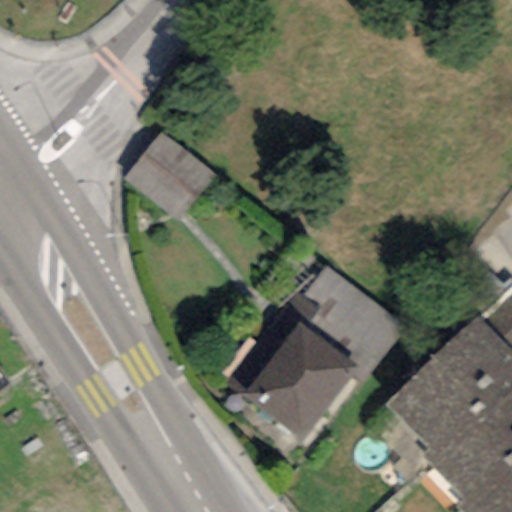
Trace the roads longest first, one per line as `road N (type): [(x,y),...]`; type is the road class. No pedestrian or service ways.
road 1 (secondary): [(193,511),(5,208)]
road 2 (residential): [(5,208),(128,71),(176,0)]
